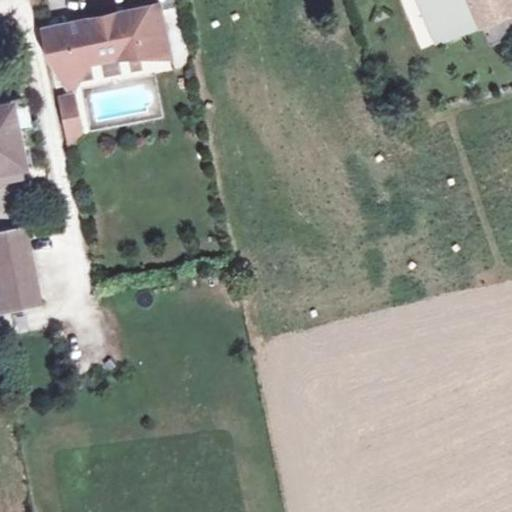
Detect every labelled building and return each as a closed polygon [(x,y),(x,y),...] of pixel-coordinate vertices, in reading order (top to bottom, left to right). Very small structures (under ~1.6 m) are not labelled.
[(482,24),(472,0),(423,0),(440,41),(482,24)] [(511,0),(472,0),(482,24),(483,23),(491,42),(511,33),(511,0)] [(132,11),(49,28),(54,55),(67,76),(94,60),(145,50),(175,55),(166,7),(132,14),(132,11)] [(84,139),(70,90),(52,95),(65,144),(84,139)] [(23,102),(10,105),(23,169),(35,166),(23,102)] [(10,105),(0,107),(0,173),(23,169),(10,105)] [(25,230),(0,234),(0,311),(40,304),(25,230)]
